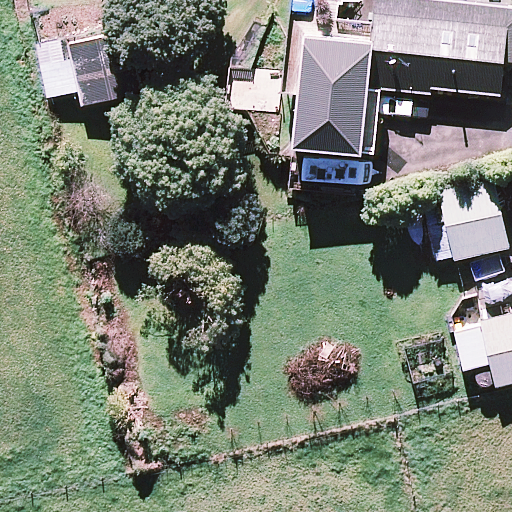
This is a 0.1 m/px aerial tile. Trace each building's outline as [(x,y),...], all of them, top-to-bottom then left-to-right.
[(511,4),(432,0),(369,0),(365,82),(511,90),(511,4)] [(360,31),(291,25),(281,131),(351,137),(360,31)] [(124,32),(66,51),(61,36),(30,46),(46,96),(77,86),(100,156),(158,137),(124,32)] [(356,155),(289,151),(287,178),(354,182),(356,155)] [(504,244),(494,179),(436,189),(446,254),(504,244)] [(511,373),(511,306),(447,319),(457,365),(484,360),(488,379),(511,373)]
